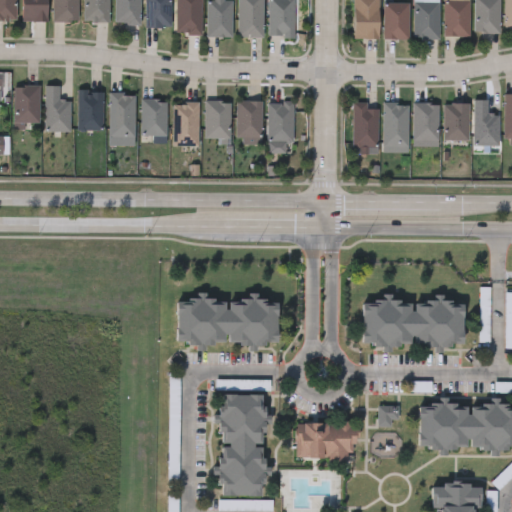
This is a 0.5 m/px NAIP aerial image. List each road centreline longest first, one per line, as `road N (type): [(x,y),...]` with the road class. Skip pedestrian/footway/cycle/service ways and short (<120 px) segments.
road 1 (residential): [(0,51),(260,73),(511,54)]
road 2 (secondary): [(324,203),(0,198)]
road 3 (secondary): [(0,227),(218,229)]
road 4 (residential): [(331,0),(324,203)]
road 5 (secondary): [(332,230),(511,232)]
